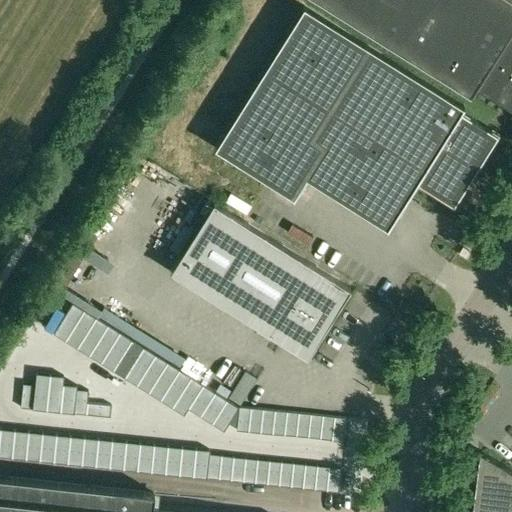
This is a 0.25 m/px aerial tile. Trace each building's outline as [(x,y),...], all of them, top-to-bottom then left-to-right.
[(477,87),(511,109),(511,0),(318,0),(471,96),(477,87)] [(462,193),(499,135),(462,112),(466,107),(306,5),(216,148),(295,198),(301,188),(308,177),(389,229),(426,170),(443,181),(442,183),(449,187),(451,185),(462,193)] [(169,271),(285,344),(288,339),(309,353),(347,292),(346,292),(349,288),(213,201),(169,271)] [(113,261),(88,245),(82,254),(108,270),(113,261)] [(53,332),(65,340),(84,309),(72,301),(53,332)] [(99,302),(94,311),(176,360),(182,351),(99,302)] [(77,347),(96,316),(84,309),(65,340),(77,347)] [(77,347),(89,355),(108,324),(96,316),(77,347)] [(101,362),(120,331),(108,324),(89,355),(101,362)] [(101,362),(112,369),(132,339),(120,331),(101,362)] [(112,369),(124,377),(143,346),(132,339),(112,369)] [(136,384),(155,354),(143,346),(124,377),(136,384)] [(136,384),(148,392),(167,361),(155,354),(136,384)] [(160,399),(179,369),(167,361),(148,392),(160,399)] [(160,399),(172,407),(191,376),(179,369),(160,399)] [(32,408),(46,410),(50,374),(36,372),(35,384),(32,408)] [(46,410),(60,411),(63,383),(64,375),(50,374),(46,410)] [(172,407),(184,414),(188,408),(203,384),(191,376),(172,407)] [(20,407),(32,408),(35,384),(23,383),(20,407)] [(60,411),(75,413),(77,388),(77,384),(63,383),(60,411)] [(188,408),(200,415),(214,391),(203,384),(188,408)] [(75,413),(86,414),(89,390),(77,388),(75,413)] [(212,423),(226,399),(214,391),(200,415),(212,423)] [(229,422),(239,407),(226,399),(212,423),(224,430),(229,422)] [(110,416),(111,404),(88,402),(86,414),(110,416)] [(236,430),(249,431),(251,407),(239,406),(239,407),(237,427),(236,430)] [(229,422),(237,427),(239,407),(229,422)] [(260,433),(263,409),(251,407),(249,431),(260,433)] [(260,433),(272,434),(275,410),(263,409),(260,433)] [(284,435),(287,411),(275,410),(272,434),(284,435)] [(284,435),(296,436),(299,412),(287,411),(284,435)] [(308,438),(311,414),(299,412),(296,436),(308,438)] [(308,438),(320,439),(323,415),(311,414),(308,438)] [(332,440),(335,416),(323,415),(320,439),(332,440)] [(344,441),(347,417),(335,416),(332,440),(344,441)] [(0,441),(0,456),(12,457),(15,429),(1,428),(0,441)] [(26,459),(29,431),(15,429),(12,457),(26,459)] [(26,459),(40,460),(43,432),(29,431),(26,459)] [(54,462),(57,434),(43,432),(40,460),(54,462)] [(54,462),(68,463),(71,435),(57,434),(54,462)] [(68,463),(82,465),(85,437),(71,435),(68,463)] [(96,466),(99,438),(85,437),(82,465),(96,466)] [(96,466),(110,468),(113,440),(99,438),(96,466)] [(124,469),(127,441),(113,440),(110,468),(124,469)] [(124,469),(138,471),(141,443),(127,441),(124,469)] [(152,472),(155,444),(141,443),(138,471),(152,472)] [(152,472),(166,474),(168,446),(155,444),(152,472)] [(179,475),(182,447),(168,446),(166,474),(179,475)] [(179,475),(193,476),(196,449),(182,447),(179,475)] [(193,476),(207,478),(210,454),(209,454),(210,450),(196,449),(193,476)] [(511,511),(511,470),(482,452),(476,503),(472,503),(470,511),(511,511)] [(207,478),(219,479),(222,455),(210,454),(207,478)] [(219,479),(231,480),(234,456),(222,455),(219,479)] [(231,480),(243,482),(246,458),(234,456),(231,480)] [(255,483),(258,459),(246,458),(243,482),(255,483)] [(267,484),(270,460),(258,459),(255,483),(267,484)] [(281,461),(270,460),(267,484),(279,486),(281,461)] [(281,461),(279,486),(291,487),(293,463),(281,461)] [(305,464),(293,463),(291,487),(303,488),(305,464)] [(305,464),(303,488),(315,489),(317,465),(305,464)] [(329,467),(317,465),(315,489),(327,491),(329,467)] [(329,467),(327,491),(339,492),(341,468),(329,467)] [(0,511),(150,511),(153,493),(0,476),(0,511)]
